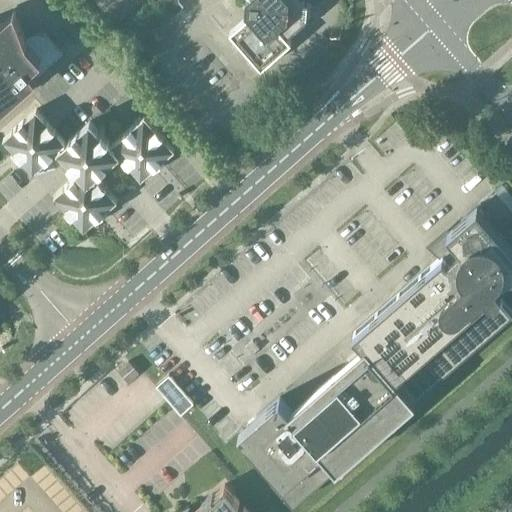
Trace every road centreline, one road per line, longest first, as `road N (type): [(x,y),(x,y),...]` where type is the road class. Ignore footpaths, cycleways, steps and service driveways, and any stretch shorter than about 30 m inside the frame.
road 1 (unclassified): [(82,338),(437,26)]
road 2 (unclassified): [(82,338),(0,243)]
